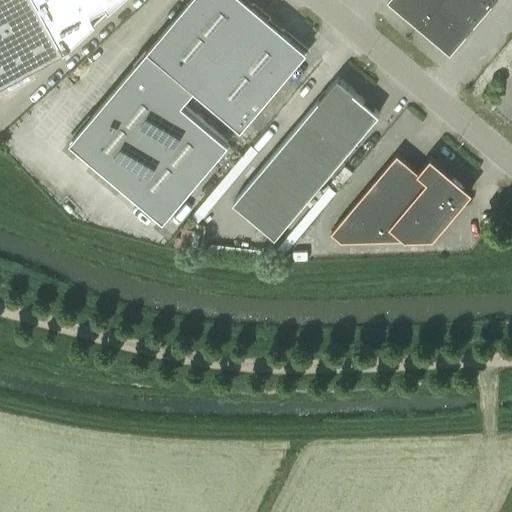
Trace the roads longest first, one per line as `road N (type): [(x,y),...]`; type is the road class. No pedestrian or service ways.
road 1 (unclassified): [(511,359),(223,364),(0,311)]
road 2 (unclassified): [(511,165),(317,0)]
